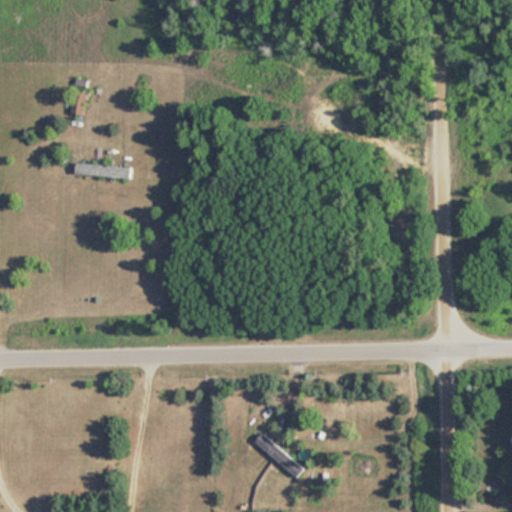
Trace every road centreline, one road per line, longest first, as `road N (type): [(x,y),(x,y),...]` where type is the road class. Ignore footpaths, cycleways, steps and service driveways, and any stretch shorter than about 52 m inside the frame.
road 1 (residential): [(0,364),(511,353)]
road 2 (residential): [(451,511),(441,0)]
